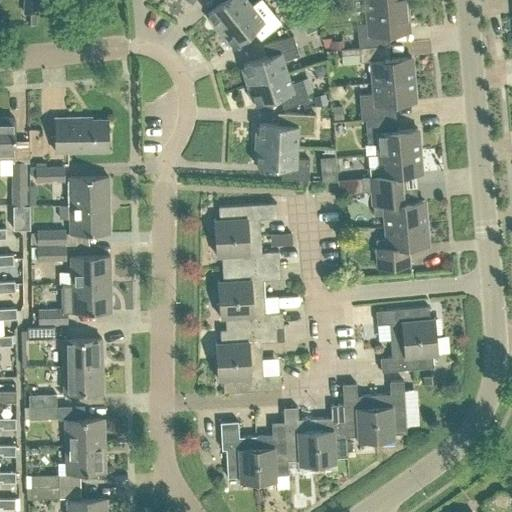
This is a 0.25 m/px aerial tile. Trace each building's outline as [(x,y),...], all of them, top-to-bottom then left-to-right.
[(207,17),(218,30),(251,4),(248,0),(222,0),(207,12),(209,15),(207,17)] [(365,0),(366,9),(407,6),(406,0),(365,0)] [(251,4),(218,30),(229,44),(231,42),(233,45),(253,29),(260,39),(282,22),(269,5),(259,13),(251,4)] [(356,23),(358,46),(389,44),(388,32),(409,30),(407,6),(366,9),(367,22),(356,23)] [(306,33),(316,28),(311,18),(301,22),(306,33)] [(241,67),(246,83),(287,71),(283,59),(299,54),(293,34),(263,44),(266,55),(243,63),(244,66),(241,67)] [(324,45),(338,43),(337,35),(323,37),(324,45)] [(371,59),(373,81),(413,78),(411,56),(390,57),(389,44),(358,46),(340,48),(342,62),(371,59)] [(287,71),(246,83),(252,100),(254,99),(255,103),(279,95),(283,107),(309,98),(303,78),(291,82),(287,71)] [(361,118),(365,118),(395,115),(394,101),(415,100),(413,78),(373,81),(374,92),(359,94),(361,118)] [(315,104),(327,102),(325,92),(313,95),(315,104)] [(333,118),(343,117),(342,104),(332,105),(333,118)] [(217,123),(217,105),(195,105),(195,123),(217,123)] [(256,126),(255,143),(297,145),(298,133),(314,134),(315,113),(284,112),(283,124),(258,122),(258,126),(256,126)] [(83,118),(83,115),(54,115),(55,150),(108,149),(107,117),(83,118)] [(378,142),(379,153),(419,149),(417,127),(396,129),(395,115),(365,118),(367,143),(378,142)] [(0,116),(0,155),(15,155),(15,116),(0,116)] [(334,137),(349,135),(347,120),(332,122),(334,137)] [(297,145),(255,143),(254,161),(256,161),(256,164),(281,166),(281,178),(308,179),(309,158),(296,157),(297,145)] [(362,175),(363,190),(371,189),(371,190),(401,187),(400,173),(421,171),(419,149),(379,153),(380,165),(369,166),(370,175),(362,175)] [(11,161),(12,185),(26,185),(25,160),(11,161)] [(35,165),(35,180),(64,180),(64,165),(35,165)] [(336,170),(321,171),(321,179),(322,180),(337,180),(336,170)] [(69,175),(70,204),(109,203),(108,174),(69,175)] [(349,177),(337,178),(339,192),(351,191),(349,177)] [(12,185),(12,204),(27,203),(26,185),(12,185)] [(373,214),(384,213),(385,225),(425,221),(424,199),(403,201),(401,187),(371,190),(372,204),(373,214)] [(213,218),(214,236),(260,233),(259,217),(276,216),(275,201),(217,204),(218,218),(213,218)] [(58,217),(70,217),(70,231),(110,230),(109,203),(70,204),(58,204),(58,217)] [(13,204),(14,228),(30,227),(29,204),(13,204)] [(342,228),(352,227),(350,215),(340,216),(342,228)] [(375,238),(377,259),(378,266),(408,263),(406,245),(427,243),(425,221),(385,225),(386,237),(375,238)] [(30,231),(30,243),(37,243),(65,243),(65,228),(36,229),(36,231),(30,231)] [(280,232),(281,243),(292,242),(291,232),(289,232),(280,232)] [(220,254),(221,267),(279,263),(278,249),(261,250),(260,233),(214,236),(215,254),(220,254)] [(37,245),(37,259),(64,259),(64,244),(37,245)] [(0,264),(13,263),(12,252),(0,252),(0,264)] [(71,270),(71,282),(111,281),(110,253),(71,254),(71,270)] [(216,279),(217,298),(263,295),(262,278),(280,277),(279,263),(221,267),(222,279),(216,279)] [(58,283),(71,282),(71,270),(58,270),(58,283)] [(0,290),(14,290),(14,279),(0,279),(0,290)] [(67,309),(71,309),(72,309),(111,308),(111,281),(71,282),(71,283),(62,283),(62,307),(38,308),(38,322),(67,322),(67,309)] [(224,315),(225,327),(225,328),(276,325),(276,326),(283,325),(282,311),(264,312),(263,295),(217,298),(218,316),(224,315)] [(389,322),(390,338),(436,334),(434,316),(429,317),(428,304),(375,309),(377,323),(389,322)] [(0,317),(16,317),(16,306),(0,307),(0,317)] [(27,337),(52,337),(52,325),(27,326),(27,337)] [(214,341),(215,359),(261,357),(260,340),(277,339),(276,326),(276,325),(225,328),(225,327),(218,328),(219,341),(214,341)] [(0,344),(12,344),(11,333),(0,333),(0,344)] [(436,334),(390,338),(392,355),(380,356),(381,370),(433,365),(432,353),(437,352),(436,334)] [(63,337),(64,364),(103,363),(102,336),(63,337)] [(261,357),(215,359),(216,378),(221,377),(222,391),(281,387),(280,372),(262,373),(261,357)] [(103,363),(64,364),(65,391),(103,390),(103,363)] [(390,392),(373,393),(376,439),(394,437),(393,432),(406,431),(403,379),(389,380),(390,392)] [(342,382),(343,402),(345,435),(346,435),(357,434),(357,440),(376,439),(373,393),(356,394),(356,382),(342,382)] [(0,424),(1,425),(1,427),(15,427),(15,416),(0,415),(0,398),(1,398),(1,400),(15,400),(15,389),(0,389),(0,424)] [(28,393),(29,405),(56,404),(56,392),(28,393)] [(331,416),(314,417),(317,462),(335,461),(335,456),(347,455),(346,435),(345,435),(343,402),(330,403),(331,416)] [(56,404),(29,405),(29,417),(56,417),(56,404)] [(283,406),(284,420),(286,459),(287,458),(298,458),(299,463),(317,462),(314,417),(298,417),(297,405),(283,406)] [(65,418),(66,444),(105,443),(104,417),(74,417),(65,418)] [(258,480),(255,434),(239,435),(238,419),(220,420),(221,448),(225,448),(227,476),(239,475),(240,481),(258,480)] [(272,433),(255,434),(258,480),(276,478),(276,473),(288,472),(287,458),(286,459),(284,420),(271,421),(272,433)] [(0,451),(1,452),(1,454),(15,454),(15,443),(0,442),(0,451)] [(105,443),(66,444),(67,470),(105,469),(105,443)] [(0,478),(1,478),(1,481),(15,481),(15,469),(0,469),(0,478)] [(30,473),(31,485),(58,485),(57,473),(30,473)] [(31,485),(31,497),(58,497),(58,485),(31,485)] [(0,505),(1,505),(1,507),(15,507),(15,496),(0,495),(0,505)] [(67,498),(67,511),(106,511),(106,496),(67,498)]
